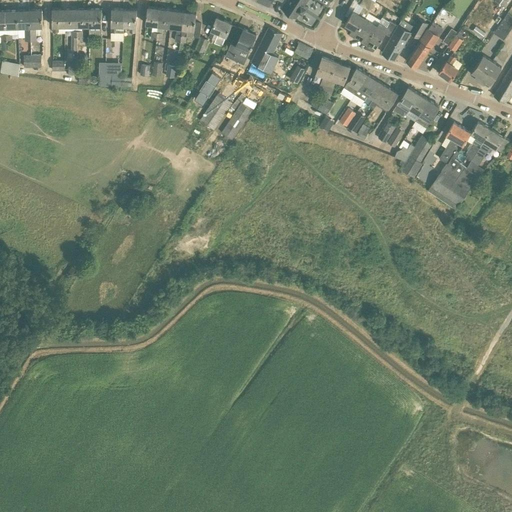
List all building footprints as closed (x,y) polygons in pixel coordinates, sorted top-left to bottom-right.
[(303,5),(306,0),(288,0),(283,9),(286,10),(284,12),(291,17),(293,15),(295,17),(299,11),(302,13),(306,7),(303,5)] [(365,18),(369,12),(376,1),(374,0),(361,0),(360,4),(363,6),(359,14),(353,10),(345,24),(349,26),(346,31),(355,36),(358,31),(365,18)] [(146,23),(153,24),(158,25),(160,8),(148,7),(146,23)] [(77,26),(89,26),(89,8),(77,9),(77,26)] [(102,8),(89,8),(89,26),(89,35),(101,35),(101,25),(102,25),(102,8)] [(125,9),(112,8),(111,25),(112,25),(112,32),(124,32),(124,26),(125,9)] [(172,10),(160,8),(158,25),(157,32),(156,38),(162,39),(164,26),(170,26),(172,10)] [(18,10),(18,27),(25,27),(25,40),(31,40),(30,9),(18,10)] [(42,9),(30,9),(31,40),(37,40),(37,34),(42,34),(42,26),(43,26),(42,9)] [(59,26),(65,26),(65,9),(53,9),(53,26),(53,32),(59,32),(59,26)] [(77,26),(77,9),(65,9),(65,26),(77,26)] [(137,9),(125,9),(124,26),(130,26),(130,32),(135,33),(136,26),(137,9)] [(6,10),(6,27),(18,27),(18,10),(6,10)] [(184,11),(172,10),(170,26),(177,27),(176,40),(180,41),(184,11)] [(197,13),(184,11),(180,41),(186,42),(188,29),(194,29),(193,36),(200,37),(202,23),(195,22),(197,13)] [(511,27),(511,15),(508,13),(494,33),(504,40),(511,27)] [(231,23),(217,17),(212,29),(212,30),(209,36),(215,39),(218,32),(226,35),(231,23)] [(370,38),(377,26),(365,18),(358,31),(361,33),(359,38),(367,43),(370,38)] [(411,32),(420,37),(428,23),(419,18),(415,25),(412,24),(411,24),(409,23),(406,29),(399,25),(383,52),(395,59),(411,32)] [(397,24),(390,21),(387,26),(379,22),(377,26),(370,38),(375,41),(372,46),(376,48),(385,33),(390,36),(397,24)] [(473,30),(482,38),(486,33),(476,25),(473,30)] [(278,55),(272,53),(282,32),(270,27),(253,62),(248,73),(266,81),(271,71),(278,55)] [(248,51),(256,34),(243,28),(237,43),(232,41),(226,56),(233,59),(236,53),(247,58),(250,52),(248,51)] [(417,68),(439,35),(428,28),(406,60),(417,68)] [(463,40),(460,38),(465,31),(461,29),(449,46),(455,51),(463,40)] [(448,44),(452,39),(447,35),(443,41),(448,44)] [(208,39),(202,36),(196,49),(203,52),(208,39)] [(313,49),(299,41),(294,51),(308,59),(313,49)] [(25,67),(33,66),(33,54),(24,54),(25,67)] [(42,54),(33,54),(33,66),(42,66),(42,54)] [(456,57),(452,54),(447,61),(447,60),(439,72),(450,80),(459,68),(452,64),(456,57)] [(501,66),(483,54),(472,71),(476,74),(474,76),(484,83),(486,80),(490,83),(501,66)] [(317,92),(324,94),(327,85),(330,77),(336,61),(322,56),(316,71),(324,74),(318,91),(317,92)] [(14,62),(3,60),(1,72),(13,74),(14,62)] [(65,60),(53,60),(53,70),(65,70),(65,60)] [(163,63),(154,61),(153,75),(161,76),(163,63)] [(336,61),(330,77),(337,79),(344,82),(350,66),(336,61)] [(122,76),(115,76),(115,77),(113,76),(113,62),(106,62),(105,85),(121,87),(121,85),(122,76)] [(77,63),(68,63),(69,74),(77,74),(77,63)] [(150,65),(142,64),(140,74),(149,75),(150,65)] [(177,66),(168,64),(166,76),(175,77),(177,66)] [(297,64),(293,71),(302,75),(306,68),(297,64)] [(511,90),(511,65),(494,95),(505,102),(511,90)] [(344,87),(355,93),(358,88),(367,73),(357,67),(348,81),(344,87)] [(212,73),(195,100),(203,105),(220,78),(212,73)] [(377,80),(367,73),(358,88),(355,93),(365,100),(368,94),(377,80)] [(132,77),(122,76),(121,85),(132,86),(132,77)] [(388,86),(377,80),(368,94),(373,97),(370,104),(375,107),(376,104),(378,100),(388,86)] [(322,97),(323,97),(328,99),(329,96),(330,96),(333,88),(327,85),(324,94),(322,97)] [(376,104),(387,111),(389,107),(398,93),(388,86),(378,100),(376,104)] [(400,101),(398,104),(408,110),(419,93),(408,86),(399,100),(400,101)] [(232,102),(219,93),(200,120),(214,129),(232,102)] [(429,99),(419,93),(408,110),(405,114),(415,121),(416,120),(429,99)] [(320,102),(317,108),(327,114),(328,113),(328,112),(334,103),(328,99),(323,97),(320,102)] [(429,99),(416,120),(426,127),(440,106),(429,99)] [(252,109),(242,102),(222,132),(232,139),(252,109)] [(356,112),(349,107),(340,120),(347,125),(356,112)] [(319,126),(329,130),(333,123),(331,122),(335,117),(328,112),(327,114),(319,126)] [(365,117),(357,112),(348,125),(355,130),(365,117)] [(393,130),(395,131),(398,127),(389,121),(378,137),(386,142),(387,140),(393,130)] [(455,158),(459,152),(456,150),(457,148),(455,146),(458,142),(462,145),(471,131),(454,121),(446,135),(452,138),(440,158),(447,163),(451,165),(455,158)] [(491,129),(478,121),(471,133),(477,136),(466,154),(473,158),(471,161),(484,141),(484,140),(491,129)] [(364,124),(360,129),(367,132),(370,128),(364,124)] [(358,131),(357,134),(365,138),(368,132),(367,132),(360,129),(358,131)] [(484,141),(471,161),(478,165),(491,145),(497,148),(504,137),(491,129),(484,140),(484,141)] [(395,131),(393,130),(387,140),(395,146),(402,135),(395,131)] [(401,168),(414,176),(423,163),(420,161),(433,141),(422,134),(415,146),(406,160),(401,168)] [(415,146),(410,143),(407,147),(403,145),(401,148),(396,150),(394,156),(406,160),(415,146)] [(447,163),(429,190),(457,209),(470,189),(479,176),(455,158),(451,165),(447,163)] [(143,202),(136,198),(128,209),(134,214),(143,202)] [(78,269),(72,265),(65,278),(70,281),(78,269)]
